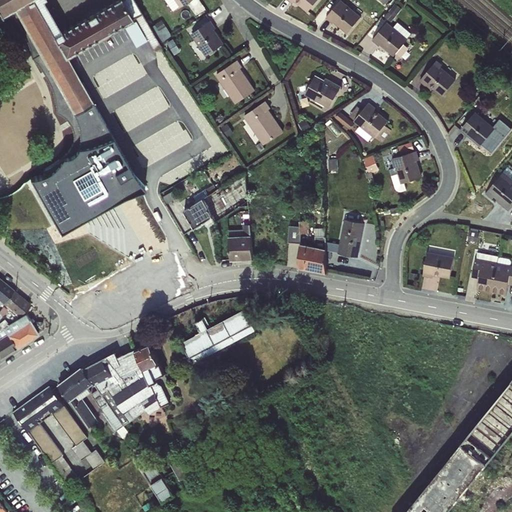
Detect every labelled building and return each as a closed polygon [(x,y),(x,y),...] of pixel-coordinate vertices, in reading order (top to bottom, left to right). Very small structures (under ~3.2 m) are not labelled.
[(74,112),(91,103),(68,54),(135,17),(155,49),(161,45),(135,0),(120,0),(63,31),(43,1),(44,0),(0,0),(0,14),(14,7),(74,112)] [(287,0),(295,6),(297,4),(308,13),(317,0),(287,0)] [(340,0),(339,0),(325,18),(333,25),(334,23),(347,34),(361,17),(340,0)] [(216,28),(211,21),(191,34),(206,56),(224,44),(214,29),(216,28)] [(393,56),(408,39),(412,33),(398,22),(393,27),(387,22),(372,40),(379,47),(380,46),(393,56)] [(243,67),(238,60),(215,75),(235,104),(256,90),(241,68),(243,67)] [(436,60),(419,81),(431,91),(433,89),(442,97),(456,80),(441,67),(443,65),(436,60)] [(304,95),(329,108),(342,85),(327,77),(325,81),(315,75),(304,95)] [(283,131),(269,110),(271,108),(266,101),(243,116),(263,146),(283,131)] [(349,115),(359,126),(356,131),(368,141),(372,137),(382,142),(391,131),(385,126),(388,121),(375,110),(376,108),(368,102),(362,110),(357,106),(349,115)] [(62,231),(141,184),(91,103),(74,112),(80,131),(78,151),(31,179),(62,231)] [(495,128),(475,112),(460,130),(480,147),(495,128)] [(183,158),(199,150),(189,131),(174,139),(183,158)] [(389,170),(396,190),(399,192),(406,190),(404,183),(422,177),(417,161),(420,160),(417,150),(391,159),(393,168),(389,170)] [(367,158),(372,172),(381,168),(376,154),(367,158)] [(183,211),(194,229),(204,223),(207,227),(214,221),(215,223),(241,206),(249,206),(245,172),(183,211)] [(511,179),(503,172),(484,194),(495,204),(497,202),(508,211),(511,207),(511,179)] [(299,268),(326,273),(326,236),(315,236),(315,246),(301,243),(301,234),(309,233),(309,222),(308,221),(300,221),(300,219),(287,220),(288,243),(300,247),(299,268)] [(365,223),(344,219),(338,254),(358,258),(365,223)] [(251,236),(228,237),(231,261),(253,260),(251,236)] [(427,252),(423,276),(433,278),(433,275),(450,279),(454,257),(427,252)] [(509,285),(511,285),(511,265),(475,259),(471,277),(478,279),(476,289),(507,295),(509,285)] [(0,299),(3,302),(13,290),(0,279),(0,299)] [(30,305),(13,290),(3,302),(20,316),(25,311),(30,305)] [(0,313),(0,321),(17,347),(38,333),(27,314),(21,321),(5,309),(0,313)] [(199,334),(182,343),(193,364),(255,330),(244,309),(210,328),(204,317),(193,323),(199,334)] [(0,358),(17,347),(0,321),(0,358)] [(79,365),(58,379),(88,427),(99,420),(84,396),(93,391),(116,427),(125,425),(111,404),(106,382),(118,403),(117,397),(131,420),(146,411),(144,405),(158,397),(161,402),(171,399),(158,378),(144,382),(161,371),(161,370),(150,353),(147,342),(115,351),(113,348),(89,363),(79,365)] [(511,511),(511,378),(397,511),(460,511),(511,451),(511,511)] [(41,419),(55,410),(77,442),(87,436),(51,383),(15,408),(52,462),(64,453),(41,419)] [(151,413),(161,405),(156,398),(146,406),(151,413)] [(55,411),(43,419),(66,454),(57,460),(66,475),(76,468),(82,477),(96,468),(88,455),(82,458),(74,445),(76,444),(55,411)] [(75,446),(84,457),(95,449),(86,438),(75,446)] [(89,452),(94,465),(106,461),(102,448),(89,452)] [(142,471),(161,500),(175,492),(156,462),(142,471)]
